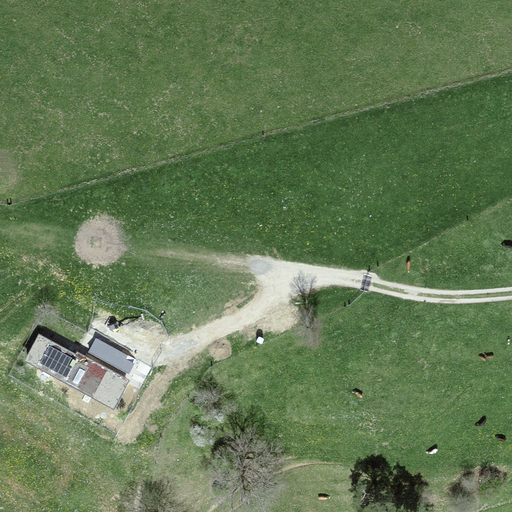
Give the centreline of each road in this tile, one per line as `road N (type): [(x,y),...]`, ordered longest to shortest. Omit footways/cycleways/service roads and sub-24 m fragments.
road 1 (track): [(316,274),(154,357),(101,330)]
road 2 (track): [(316,274),(440,298),(511,294)]
